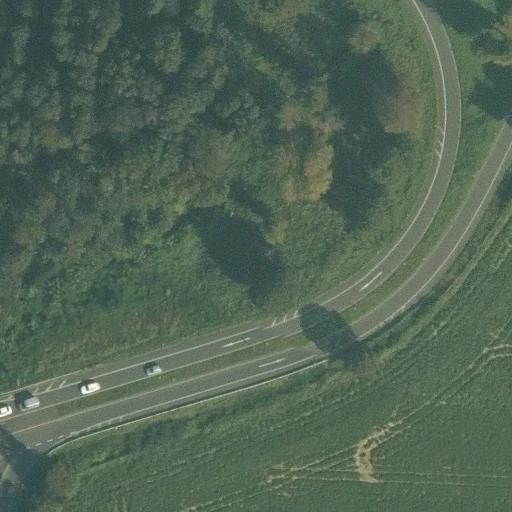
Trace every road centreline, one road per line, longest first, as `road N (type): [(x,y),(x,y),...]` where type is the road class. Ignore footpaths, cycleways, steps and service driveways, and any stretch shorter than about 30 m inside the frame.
road 1 (motorway): [(418,0),(446,60),(451,140),(425,221),(396,258),(330,310),(250,342),(0,413)]
road 2 (motorway): [(44,436),(309,353),(370,321),(446,247),(511,127)]
